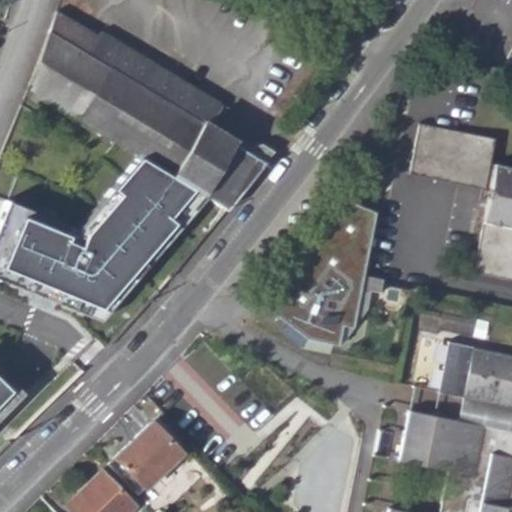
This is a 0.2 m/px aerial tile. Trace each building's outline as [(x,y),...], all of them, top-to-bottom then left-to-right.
[(199,194),(223,208),(269,150),(257,144),(252,145),(247,154),(230,145),(232,139),(230,128),(226,117),(220,108),(214,99),(99,30),(97,32),(51,12),(23,90),(128,152),(199,194)] [(468,268),(511,277),(511,163),(492,160),(497,137),(416,121),(405,171),(486,188),(468,268)] [(199,194),(128,152),(95,187),(103,192),(66,230),(60,247),(49,240),(54,227),(0,206),(0,284),(92,322),(199,194)] [(373,211),(346,200),(264,306),(304,337),(335,344),(339,324),(350,325),(360,274),(373,211)] [(463,394),(498,403),(500,397),(509,399),(508,406),(511,406),(511,353),(472,345),(443,340),(433,389),(463,394)] [(0,412),(19,393),(0,375),(0,412)] [(503,441),(511,442),(511,406),(508,406),(498,403),(463,394),(455,420),(454,432),(478,437),(480,426),(505,430),(503,441)] [(509,399),(500,397),(498,403),(508,406),(509,399)] [(372,511),(384,511),(386,507),(396,459),(407,409),(394,407),(372,511)] [(411,511),(386,507),(384,511),(511,511),(511,442),(503,441),(505,430),(480,426),(478,437),(454,432),(455,420),(407,409),(396,459),(446,469),(437,511),(411,511)] [(112,458),(143,490),(179,453),(149,422),(112,458)] [(63,506),(68,511),(127,511),(134,506),(99,470),(63,506)]
